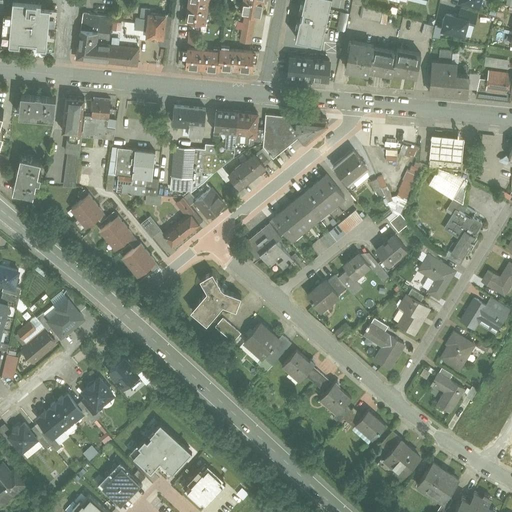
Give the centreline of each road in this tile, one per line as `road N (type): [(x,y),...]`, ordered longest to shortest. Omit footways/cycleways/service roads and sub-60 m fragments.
road 1 (secondary): [(0,208),(342,511)]
road 2 (residential): [(467,191),(506,211),(391,398)]
road 3 (residential): [(207,239),(370,104)]
road 4 (tertiary): [(0,69),(170,85)]
road 5 (residential): [(277,299),(391,398)]
road 6 (tertiary): [(370,104),(511,117)]
